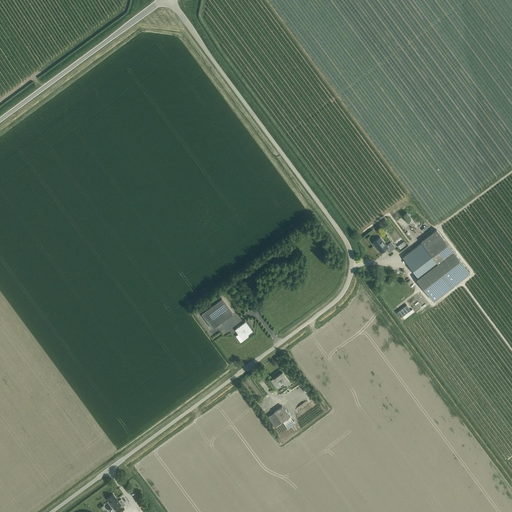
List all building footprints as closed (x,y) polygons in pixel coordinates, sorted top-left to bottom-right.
[(438,263),(453,251),(436,229),(421,241),(421,242),(437,263),(438,263)] [(389,252),(395,248),(390,242),(386,245),(380,237),(372,243),(380,253),(386,248),(389,252)] [(437,263),(421,242),(402,257),(412,270),(418,278),(437,263)] [(416,279),(433,301),(438,297),(435,292),(445,284),(449,289),(454,285),(450,280),(466,268),(453,251),(438,263),(437,263),(418,278),(416,279)] [(212,329),(233,314),(221,299),(201,314),(212,329)] [(237,334),(235,336),(240,343),(248,337),(247,335),(252,331),(245,322),(235,330),(237,334)] [(282,372),(271,381),(275,387),(279,384),(281,387),(286,383),(287,385),(290,382),(283,373),(282,372)] [(282,406),(275,411),(282,422),(290,416),(282,406)] [(275,427),(282,422),(275,411),(274,412),(267,417),(275,427)] [(282,422),(287,428),(294,423),(290,416),(282,422)] [(120,505),(122,507),(125,505),(121,499),(118,501),(113,495),(107,499),(115,509),(120,505)]
